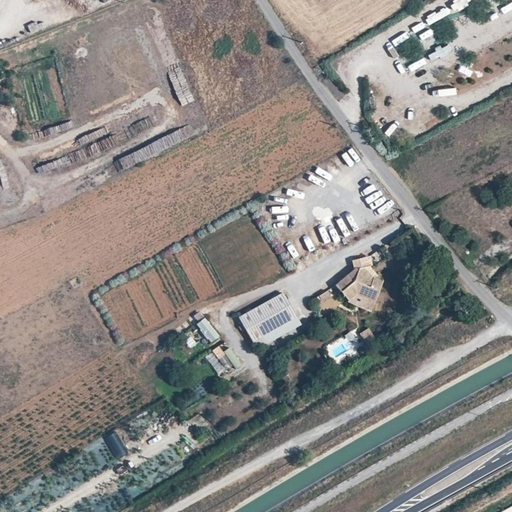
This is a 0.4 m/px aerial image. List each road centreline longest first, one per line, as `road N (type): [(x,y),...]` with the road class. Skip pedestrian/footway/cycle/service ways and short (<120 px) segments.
road 1 (unclassified): [(261,0),(310,79),(471,283),(511,322)]
road 2 (unclassified): [(511,322),(173,511)]
road 3 (secondary): [(511,437),(389,511)]
